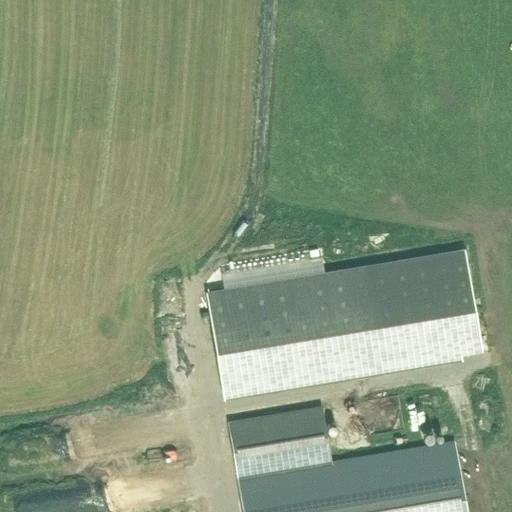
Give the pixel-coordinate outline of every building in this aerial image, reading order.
[(463,249),(205,293),(221,384),(479,341),(463,249)] [(330,461),(321,407),(228,423),(237,479),(330,463),(330,461)] [(237,479),(242,511),(465,511),(454,440),(330,461),(330,463),(237,479)] [(163,468),(148,472),(158,505),(173,501),(163,468)] [(16,500),(19,511),(39,511),(40,511),(35,495),(16,500)]
